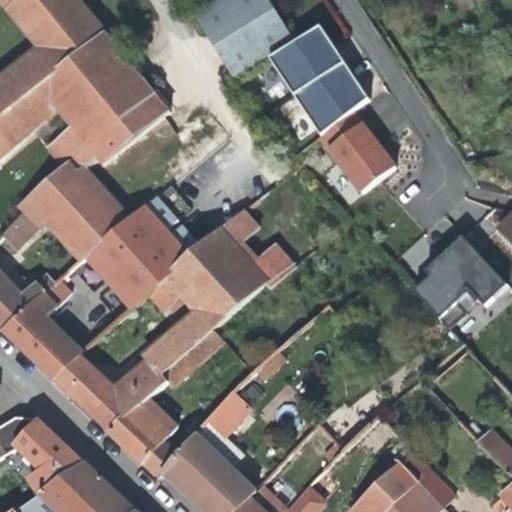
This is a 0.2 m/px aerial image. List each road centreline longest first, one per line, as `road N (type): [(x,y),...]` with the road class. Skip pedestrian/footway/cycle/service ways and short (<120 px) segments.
road 1 (residential): [(342,0),(452,163),(450,196),(426,217)]
road 2 (residential): [(27,384),(161,511)]
